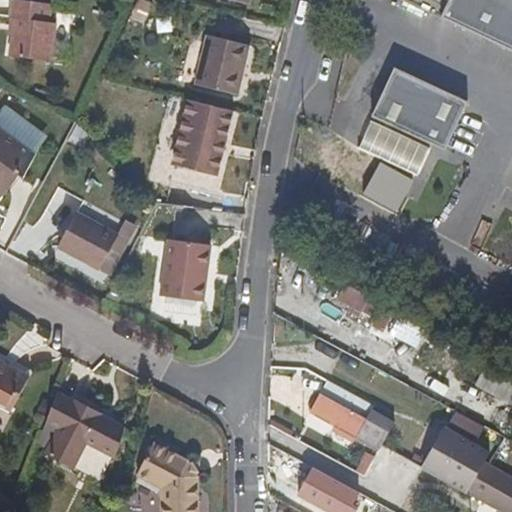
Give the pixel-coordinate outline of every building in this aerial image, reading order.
[(438,17),(511,51),(511,0),(397,0),(436,18),(438,17)] [(50,66),(55,27),(49,26),(51,10),(13,3),(10,23),(14,24),(10,59),(50,66)] [(232,97),(244,48),(203,38),(191,86),(232,97)] [(459,112),(464,101),(390,67),(368,117),(430,145),(451,107),(459,112)] [(213,180),(229,113),(187,103),(171,169),(213,180)] [(441,150),(459,112),(451,107),(430,145),(434,146),(441,150)] [(425,148),(367,121),(355,146),(387,162),(395,167),(412,175),(425,148)] [(25,181),(37,159),(0,131),(0,192),(6,197),(20,178),(25,181)] [(372,177),(380,163),(363,154),(357,150),(353,149),(333,138),(326,151),(330,153),(336,157),(332,165),(351,175),(356,168),(372,177)] [(387,162),(355,146),(353,149),(357,150),(363,154),(387,162)] [(332,165),(336,157),(330,153),(325,161),(332,165)] [(389,207),(405,176),(380,163),(372,177),(362,193),(389,207)] [(122,230),(82,208),(76,219),(116,241),(122,230)] [(101,272),(116,241),(76,219),(59,249),(101,272)] [(202,307),(209,249),(168,243),(159,301),(202,307)] [(335,297),(386,323),(395,305),(344,279),(335,297)] [(0,409),(11,415),(31,380),(13,370),(0,362),(0,409)] [(34,374),(16,364),(13,370),(31,380),(34,374)] [(504,400),(511,387),(511,380),(486,365),(475,383),(504,400)] [(360,416),(300,382),(290,398),(351,432),(360,416)] [(117,459),(124,432),(101,420),(102,416),(77,402),(73,405),(58,396),(47,424),(60,432),(49,456),(74,470),(88,444),(117,459)] [(480,461),(484,452),(441,428),(427,453),(471,477),(480,461)] [(196,511),(196,484),(195,479),(190,469),(189,466),(156,444),(135,476),(160,491),(160,511),(196,511)] [(471,477),(427,453),(419,467),(419,468),(435,476),(450,484),(463,491),(471,477)] [(474,478),(483,462),(480,461),(471,477),(474,478)] [(511,479),(487,465),(483,462),(474,478),(511,499),(511,479)] [(199,476),(195,466),(190,469),(195,479),(199,476)] [(464,493),(474,478),(471,477),(463,491),(464,493)] [(508,511),(511,505),(511,499),(474,478),(464,493),(498,511),(508,511)]
